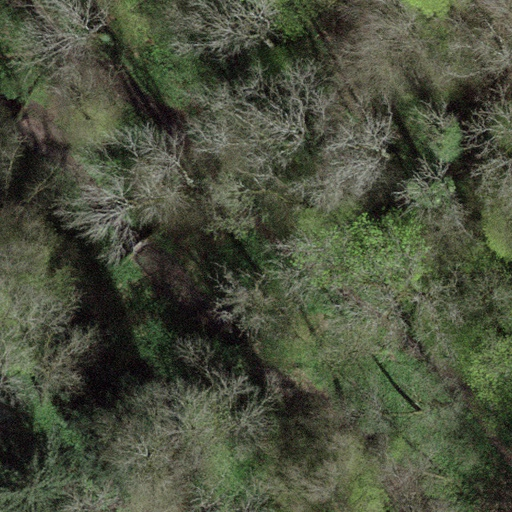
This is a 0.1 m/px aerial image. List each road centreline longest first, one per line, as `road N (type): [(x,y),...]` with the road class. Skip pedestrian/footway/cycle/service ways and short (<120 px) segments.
road 1 (track): [(0,0),(154,116),(511,452)]
road 2 (track): [(511,231),(483,135),(461,100)]
